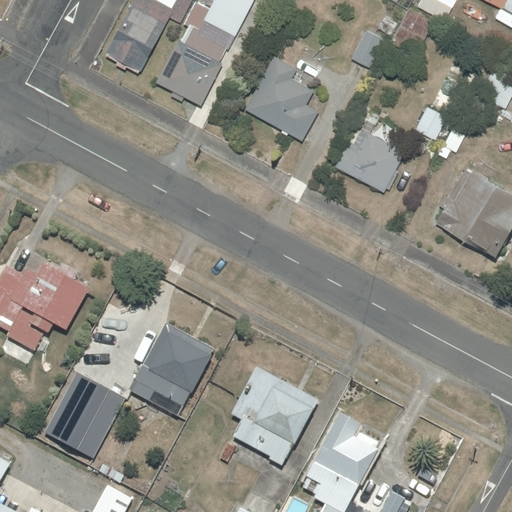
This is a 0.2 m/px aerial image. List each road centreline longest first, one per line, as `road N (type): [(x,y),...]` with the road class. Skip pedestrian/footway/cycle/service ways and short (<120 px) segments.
road 1 (unclassified): [(511,377),(13,110)]
road 2 (residential): [(13,110),(72,0)]
